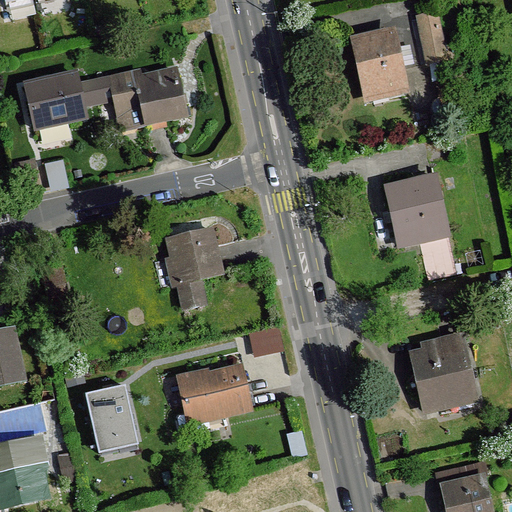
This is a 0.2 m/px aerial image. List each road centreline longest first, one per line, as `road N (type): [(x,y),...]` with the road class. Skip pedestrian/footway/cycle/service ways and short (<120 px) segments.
road 1 (tertiary): [(282,164),(360,511)]
road 2 (residential): [(0,232),(66,204),(282,164)]
road 3 (tertiary): [(245,0),(282,164)]
